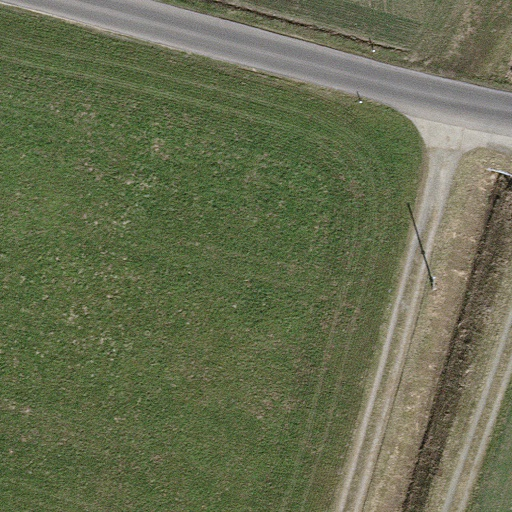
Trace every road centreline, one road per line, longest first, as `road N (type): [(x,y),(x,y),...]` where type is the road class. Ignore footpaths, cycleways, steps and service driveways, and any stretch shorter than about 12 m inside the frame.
road 1 (unclassified): [(511,121),(55,0)]
road 2 (track): [(458,108),(363,511)]
road 3 (track): [(511,330),(454,511)]
